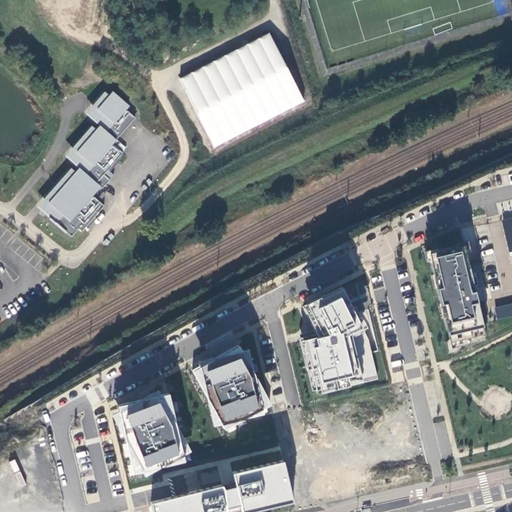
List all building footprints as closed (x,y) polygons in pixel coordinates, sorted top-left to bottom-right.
[(268,33),(179,78),(213,146),(303,100),(268,33)] [(78,168),(48,202),(52,206),(45,214),(54,222),(55,222),(70,236),(78,228),(81,231),(103,205),(92,195),(99,186),(101,188),(109,179),(103,174),(122,153),(112,143),(135,117),(125,109),(128,105),(112,91),(96,108),(101,113),(94,121),(99,125),(76,151),(81,155),(73,164),(78,168)] [(509,252),(511,251),(511,217),(502,220),(509,252)] [(427,251),(447,347),(488,338),(466,243),(427,251)] [(303,337),(314,390),(383,375),(371,324),(348,287),(308,308),(319,333),(303,337)] [(511,303),(495,305),(496,317),(511,315),(511,303)] [(254,379),(246,347),(238,349),(235,345),(218,355),(196,359),(197,365),(190,369),(203,393),(212,427),(221,425),(223,430),(242,420),(263,415),(261,410),(269,406),(254,379)] [(174,424),(167,392),(159,394),(156,390),(139,400),(116,404),(118,411),(111,414),(124,438),(132,473),(141,470),(144,475),(163,465),(184,460),(182,455),(190,451),(174,424)] [(222,485),(150,503),(152,511),(250,511),(292,502),(282,461),(231,472),(235,486),(224,489),(222,485)]
